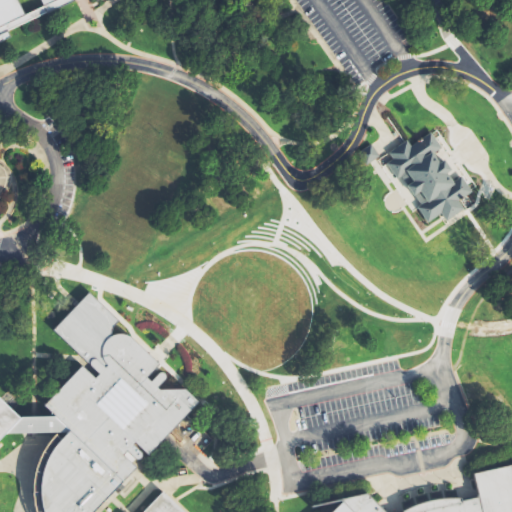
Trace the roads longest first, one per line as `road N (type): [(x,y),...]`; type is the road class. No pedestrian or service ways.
road 1 (residential): [(507,104),(468,74),(412,68),(373,95),(344,153),(299,180),(236,110),(183,77),(115,60),(43,68),(0,86),(9,245),(19,241)]
road 2 (residential): [(442,367),(458,300),(511,246),(507,104)]
